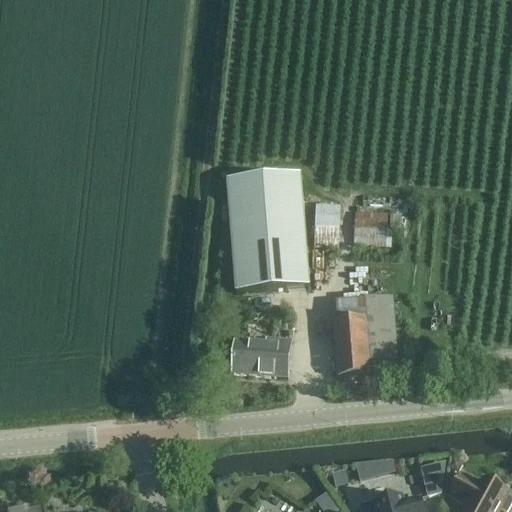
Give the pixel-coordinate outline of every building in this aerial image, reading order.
[(301,184),(226,190),(236,303),(311,296),(301,184)] [(314,250),(337,251),(339,209),(316,208),(314,250)] [(355,216),(355,248),(390,248),(390,233),(386,232),(386,217),(355,216)] [(365,302),(336,305),(338,324),(333,325),(338,379),(371,376),(372,378),(399,376),(392,299),(365,301),(365,302)] [(289,343),(268,341),(266,341),(265,347),(235,345),(232,377),(286,381),(289,343)] [(453,462),(448,472),(459,477),(463,466),(453,462)] [(420,472),(427,500),(441,497),(445,466),(420,472)] [(345,474),(332,477),(335,490),(348,487),(345,474)] [(461,478),(450,499),(469,509),(467,511),(499,511),(500,511),(508,511),(511,505),(511,500),(507,498),(509,495),(484,481),(480,488),(461,478)] [(375,506),(376,511),(422,511),(420,502),(403,506),(401,499),(375,506)]
